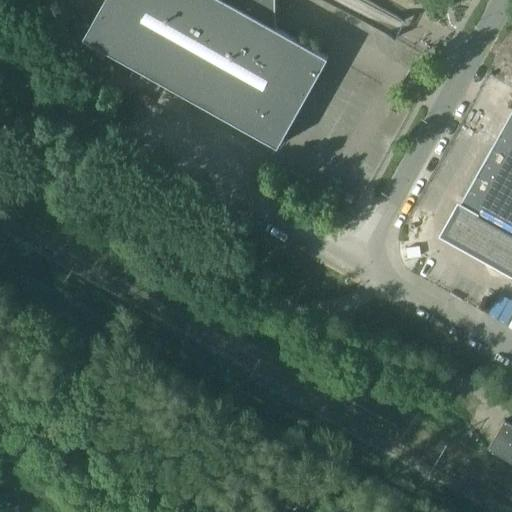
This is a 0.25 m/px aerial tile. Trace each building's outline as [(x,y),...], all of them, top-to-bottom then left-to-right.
[(105,0),(84,38),(279,147),(329,57),(276,27),(276,0),(105,0)] [(41,14),(38,16),(35,20),(31,17),(30,18),(34,21),(38,24),(42,28),(44,29),(49,32),(54,35),(59,37),(66,39),(71,41),(71,39),(66,38),(68,32),(68,30),(69,28),(69,26),(68,25),(68,23),(68,22),(67,20),(66,18),(64,15),(61,14),(59,12),(56,11),(53,10),(52,10),(50,10),(47,11),(46,11),(43,13),(41,14)] [(82,56),(90,42),(79,36),(71,50),(82,56)] [(511,111),(444,234),(511,272),(511,111)] [(511,424),(505,420),(487,450),(511,463),(511,424)]
